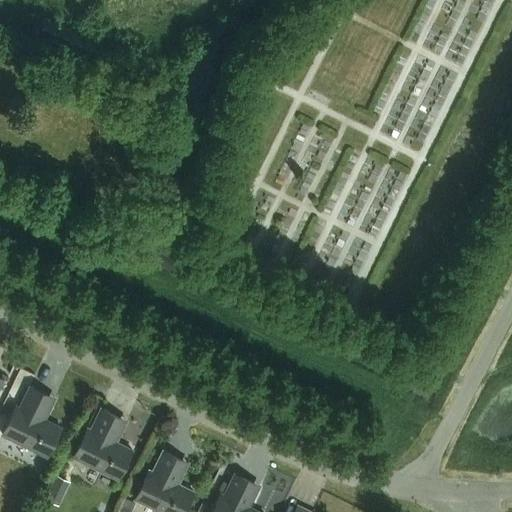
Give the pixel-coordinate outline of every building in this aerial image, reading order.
[(40,34),(97,60),(103,49),(46,22),(40,34)] [(30,69),(31,66),(33,62),(24,58),(21,65),(30,69)] [(44,392),(31,385),(30,385),(19,406),(16,404),(2,433),(47,455),(61,427),(34,413),(44,392)] [(106,435),(116,414),(102,407),(92,428),(88,426),(74,455),(119,478),(133,449),(106,435)] [(168,477),(178,456),(164,449),(153,470),(150,468),(135,497),(165,511),(184,511),(195,491),(168,477)] [(262,511),(239,500),(250,479),(235,472),(225,493),(221,492),(210,511),(262,511)]
